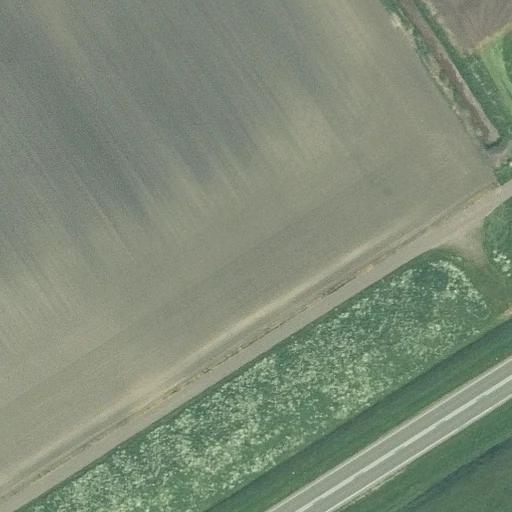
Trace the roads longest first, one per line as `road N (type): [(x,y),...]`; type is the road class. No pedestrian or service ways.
road 1 (unclassified): [(511,187),(0,510)]
road 2 (trunk): [(296,511),(511,374)]
